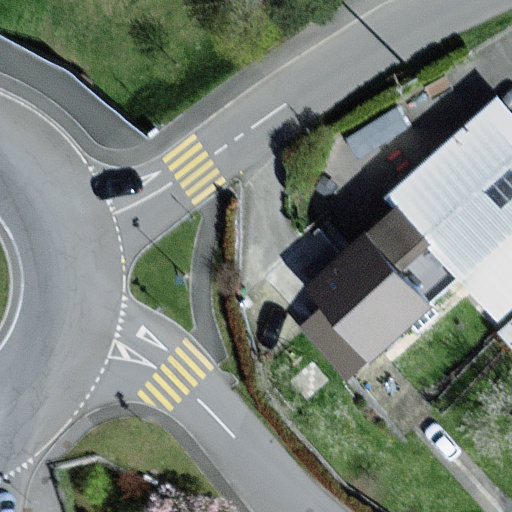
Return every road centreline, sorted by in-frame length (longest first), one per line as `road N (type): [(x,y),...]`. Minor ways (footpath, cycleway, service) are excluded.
road 1 (residential): [(63,236),(143,199),(334,72),(460,0)]
road 2 (unclassified): [(63,323),(178,379),(300,511)]
